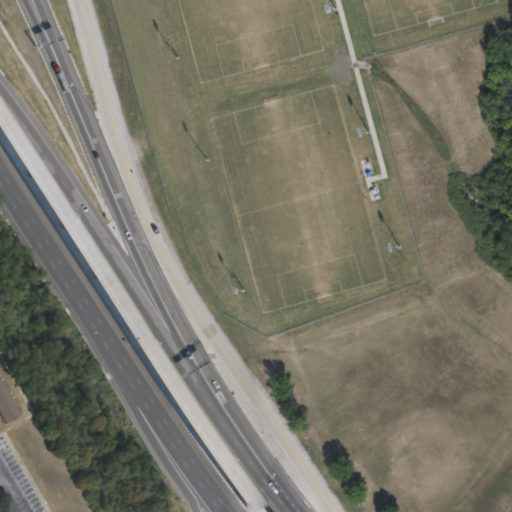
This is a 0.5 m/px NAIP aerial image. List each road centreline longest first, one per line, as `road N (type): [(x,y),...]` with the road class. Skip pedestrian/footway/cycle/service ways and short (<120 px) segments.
road 1 (secondary): [(77,0),(121,162),(151,230),(333,511)]
road 2 (motorway): [(0,116),(227,456),(275,511)]
road 3 (motorway): [(197,372),(58,36)]
road 4 (motorway): [(197,372),(0,77)]
road 5 (motorway): [(82,276),(235,511)]
road 6 (motorway): [(82,276),(208,511)]
road 7 (motorway): [(298,511),(197,372)]
road 8 (motorway): [(0,147),(82,276)]
